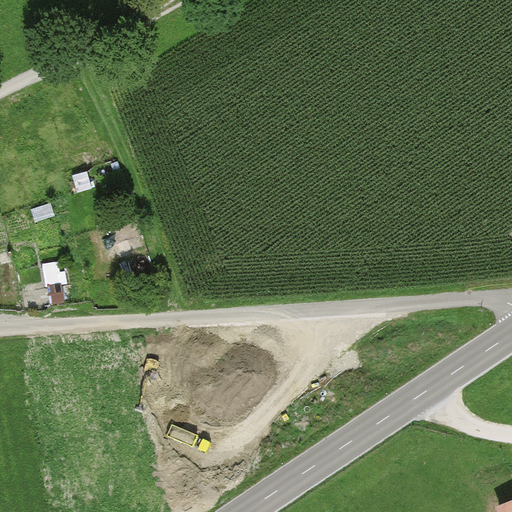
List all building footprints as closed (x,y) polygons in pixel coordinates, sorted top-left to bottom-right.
[(72,169),(117,155),(113,142),(68,155),(72,169)] [(73,177),(77,193),(92,189),(88,174),(73,177)] [(33,209),(36,222),(55,217),(51,204),(33,209)] [(97,231),(106,262),(148,250),(139,219),(97,231)] [(0,262),(0,293),(20,293),(19,262),(0,262)] [(44,264),(46,286),(68,283),(66,262),(44,264)] [(71,288),(50,292),(52,305),(73,301),(71,288)] [(511,511),(511,498),(498,504),(501,511),(511,511)]
